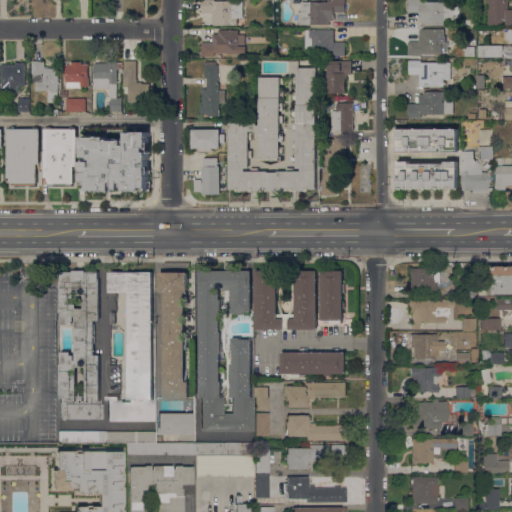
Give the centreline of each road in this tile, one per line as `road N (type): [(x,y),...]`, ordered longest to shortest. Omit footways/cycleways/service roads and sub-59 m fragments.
road 1 (residential): [(375,511),(378,0)]
road 2 (residential): [(170,229),(171,0)]
road 3 (residential): [(172,27),(0,27)]
